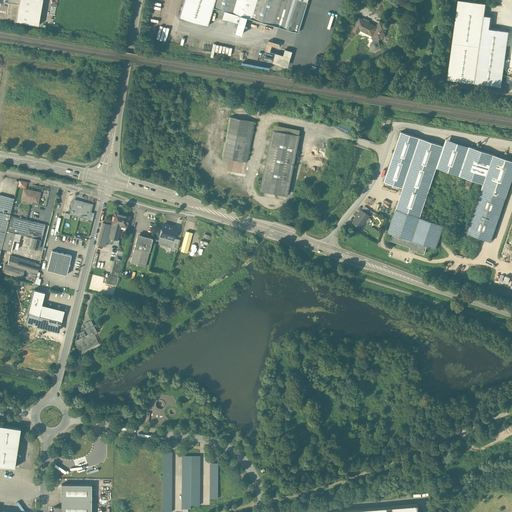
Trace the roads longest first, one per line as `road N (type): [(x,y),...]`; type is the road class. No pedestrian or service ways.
road 1 (unclassified): [(261,502),(325,486),(511,410)]
road 2 (unclassified): [(511,143),(399,125),(370,184),(323,247)]
road 3 (secondary): [(323,247),(104,180)]
road 4 (unclassified): [(68,418),(224,446),(245,463),(261,502)]
road 5 (residential): [(104,180),(54,399)]
road 6 (secondary): [(511,314),(323,247)]
road 7 (unknown): [(262,118),(250,184),(267,200),(289,197),(308,128)]
road 8 (secondary): [(140,0),(104,180)]
